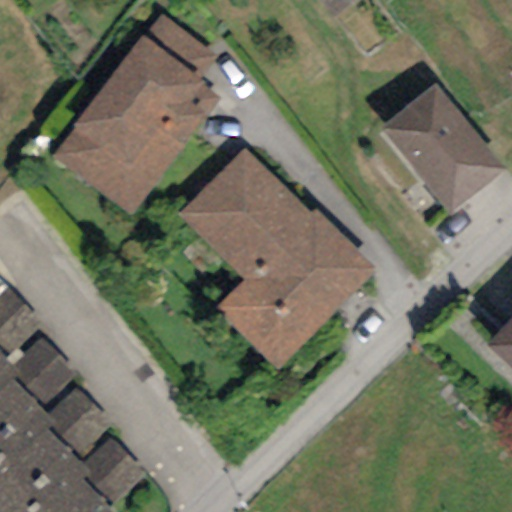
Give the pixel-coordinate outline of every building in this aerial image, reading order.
[(160,16),(143,38),(198,79),(215,57),(160,16)] [(129,217),(219,99),(203,86),(205,84),(198,79),(143,38),(141,36),(74,124),(76,126),(52,158),(129,217)] [(503,170),(433,85),(380,128),(450,213),(503,170)] [(311,216),(243,148),(177,214),(243,280),(215,307),(277,369),(377,271),(317,210),(311,216)] [(2,284),(0,285),(0,354),(3,358),(40,325),(2,284)] [(511,317),(486,346),(511,369),(511,317)] [(11,368),(17,374),(45,403),(74,375),(41,340),(14,365),(11,368)] [(3,358),(0,354),(0,389),(11,379),(17,374),(11,368),(3,358)] [(45,417),(11,379),(0,389),(0,470),(47,429),(52,424),(45,417)] [(79,453),(110,424),(76,388),(45,417),(52,424),(79,453)] [(80,466),(47,429),(0,470),(0,511),(42,511),(79,479),(86,472),(80,466)] [(143,474),(108,438),(80,466),(86,472),(79,479),(108,508),(143,474)] [(111,511),(108,508),(79,479),(42,511),(111,511)]
